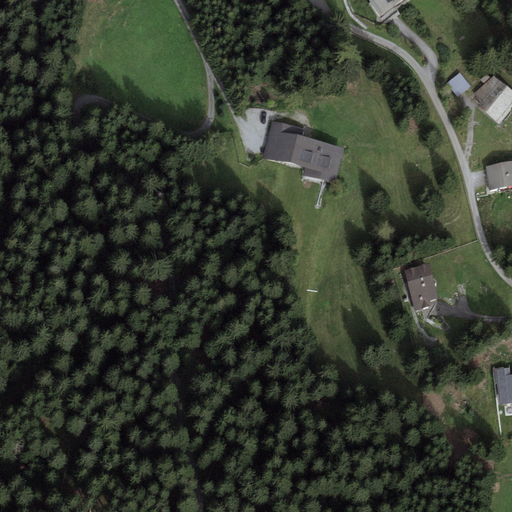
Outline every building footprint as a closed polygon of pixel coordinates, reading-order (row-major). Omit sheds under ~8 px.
[(364,0),(380,22),(410,0),(364,0)] [(492,121),(511,102),(488,80),(469,99),(492,121)] [(303,129),(272,121),(262,159),(304,169),(303,176),(333,183),(342,147),(301,137),(303,129)] [(511,163),(493,166),(496,191),(511,189),(511,163)] [(433,300),(426,272),(392,280),(399,308),(433,300)] [(511,378),(495,381),(498,407),(511,405),(511,378)]
